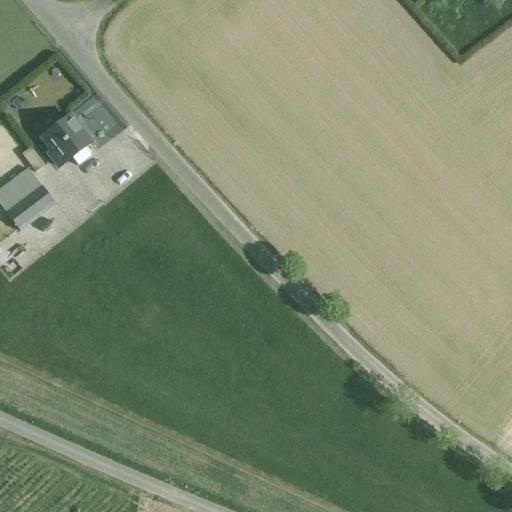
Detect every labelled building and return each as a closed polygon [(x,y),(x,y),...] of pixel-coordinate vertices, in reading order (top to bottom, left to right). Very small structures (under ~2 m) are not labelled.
[(80,103),(101,143),(124,131),(103,91),(80,103)] [(82,105),(74,111),(85,124),(92,118),(82,105)] [(70,116),(42,138),(52,150),(49,153),(60,168),(91,144),(70,116)] [(45,166),(32,148),(22,155),(36,173),(45,166)] [(28,171),(0,192),(0,203),(6,212),(40,187),(28,171)] [(40,187),(6,212),(20,231),(54,205),(40,187)] [(64,218),(54,205),(20,231),(30,244),(64,218)]
